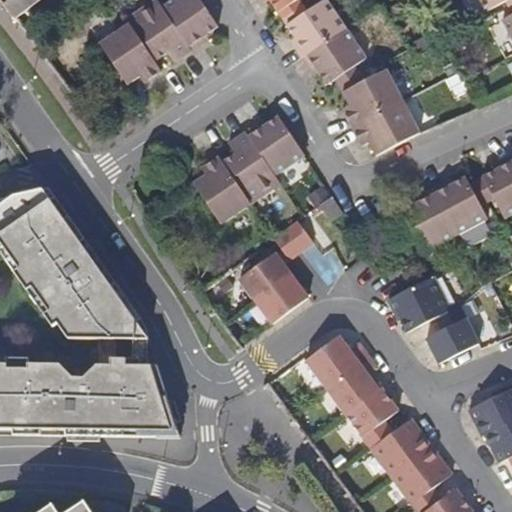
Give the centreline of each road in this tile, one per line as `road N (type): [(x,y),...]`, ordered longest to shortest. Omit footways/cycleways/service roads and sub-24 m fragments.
road 1 (residential): [(261,58),(351,178),(373,177),(511,114)]
road 2 (residential): [(209,386),(246,373),(346,305),(428,393)]
road 3 (tertiary): [(223,507),(120,477),(0,468)]
road 4 (residential): [(74,182),(261,58)]
road 5 (residential): [(117,249),(209,386)]
road 6 (residential): [(428,393),(506,511)]
road 7 (residential): [(74,182),(0,79)]
road 8 (residential): [(223,507),(209,386)]
